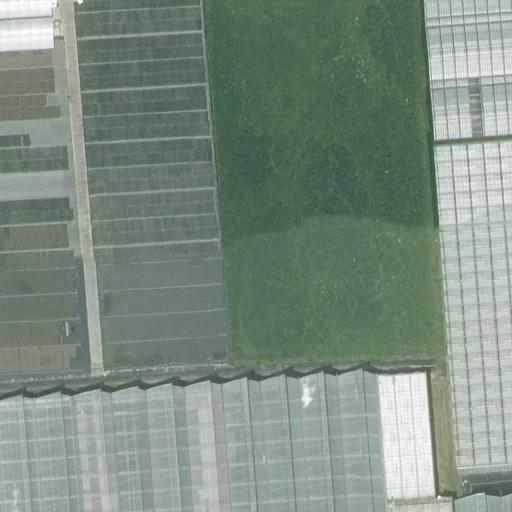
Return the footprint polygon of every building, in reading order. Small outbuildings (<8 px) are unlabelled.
[(57,0),(0,0),(0,40),(59,38),(57,0)] [(511,0),(422,0),(433,140),(511,133),(511,0)] [(511,133),(433,140),(432,140),(457,478),(511,474),(511,133)] [(426,384),(377,387),(386,511),(452,511),(453,510),(436,511),(426,384)] [(386,511),(377,387),(69,411),(76,511),(386,511)]
